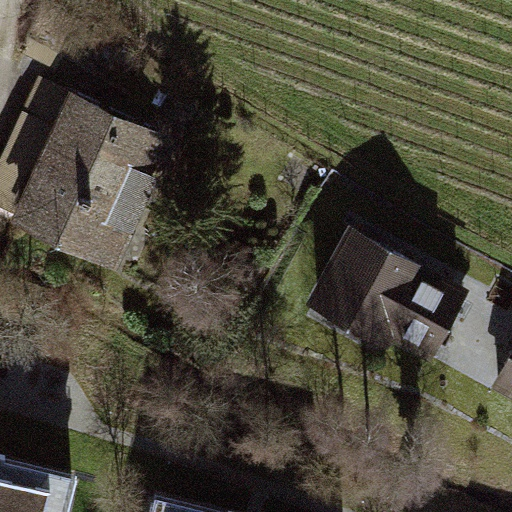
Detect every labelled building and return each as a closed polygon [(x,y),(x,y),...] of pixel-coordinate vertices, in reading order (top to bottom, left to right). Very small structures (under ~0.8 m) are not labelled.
[(151,127),(64,87),(47,124),(57,129),(19,209),(96,245),(111,211),(128,219),(157,158),(140,150),(151,127)] [(459,285),(352,227),(316,294),(382,329),(387,320),(433,345),(454,306),(449,304),(459,285)] [(511,348),(498,375),(511,382),(511,348)] [(0,511),(62,511),(70,482),(1,465),(5,447),(0,445),(0,511)] [(226,511),(197,511),(152,501),(149,511),(271,511),(229,502),(226,511)]
